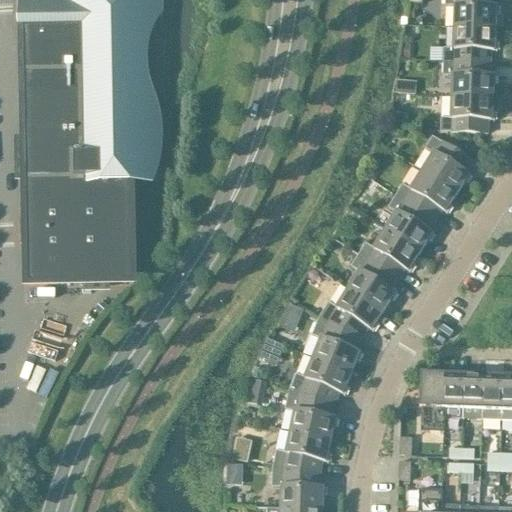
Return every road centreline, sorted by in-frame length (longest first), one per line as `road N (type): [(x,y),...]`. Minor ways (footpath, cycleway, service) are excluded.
road 1 (secondary): [(57,511),(101,403),(213,239),(256,144)]
road 2 (residential): [(361,511),(378,404),(511,182)]
road 3 (secondary): [(256,144),(281,103),(304,0)]
road 4 (secondary): [(274,0),(256,144)]
